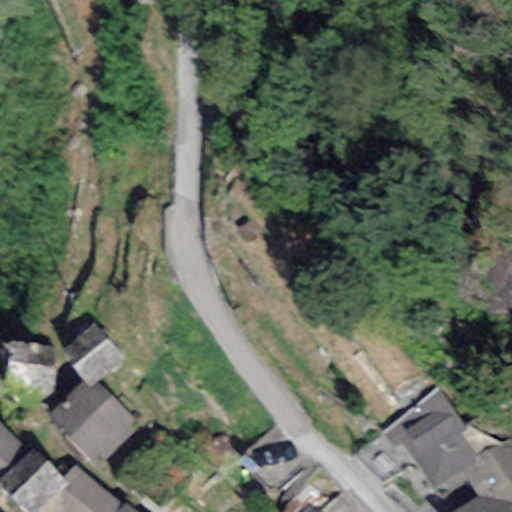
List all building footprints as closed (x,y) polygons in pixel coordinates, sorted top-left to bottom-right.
[(59,355),(85,380),(92,387),(96,383),(124,355),(92,323),(59,355)] [(52,398),(53,344),(4,343),(2,396),(52,398)] [(91,465),(135,421),(96,383),(92,387),(85,380),(45,420),(91,465)] [(380,433),(393,451),(399,447),(431,491),(459,471),(478,458),(460,432),(466,428),(440,391),(380,433)] [(0,422),(0,497),(5,493),(0,488),(0,480),(29,452),(0,422)] [(153,436),(116,477),(154,511),(162,511),(196,475),(153,436)] [(478,458),(459,471),(479,496),(453,511),(511,511),(511,441),(478,458)] [(33,448),(29,452),(0,480),(0,488),(5,493),(23,511),(31,511),(64,480),(33,448)] [(130,511),(75,467),(64,480),(31,511),(130,511)]
